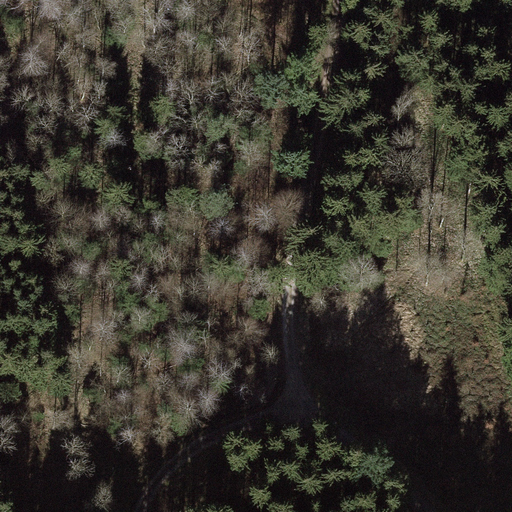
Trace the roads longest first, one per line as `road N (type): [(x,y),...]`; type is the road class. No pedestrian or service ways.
road 1 (track): [(425,511),(304,408),(285,311),(345,0)]
road 2 (track): [(144,511),(186,453),(255,419),(304,408)]
